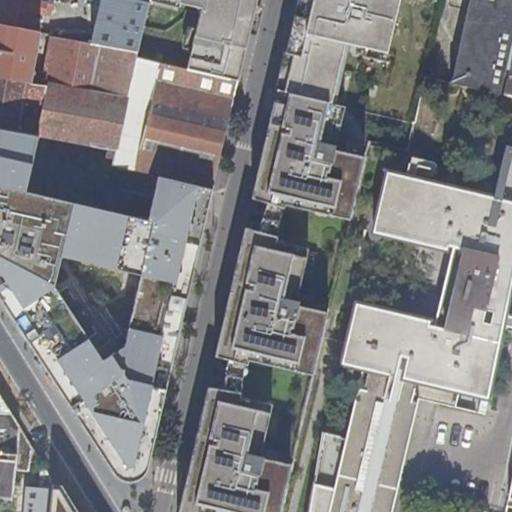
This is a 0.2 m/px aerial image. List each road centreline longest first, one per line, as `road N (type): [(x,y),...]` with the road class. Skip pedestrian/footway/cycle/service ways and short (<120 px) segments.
road 1 (residential): [(159,511),(279,0)]
road 2 (residential): [(98,511),(0,355)]
